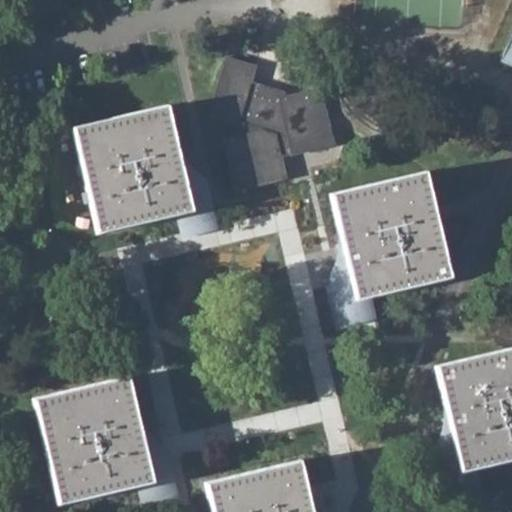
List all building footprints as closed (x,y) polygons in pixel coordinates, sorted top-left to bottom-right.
[(511,30),(499,61),(511,66),(511,30)] [(239,119),(243,121),(240,134),(223,138),(236,191),(287,178),(281,156),(295,153),(333,144),(320,89),(278,98),(278,101),(273,102),(255,97),(258,84),(250,82),(255,66),(226,57),(208,115),(237,124),(239,119)] [(214,224),(205,186),(186,190),(178,152),(166,105),(72,128),(97,232),(178,213),(182,232),(214,224)] [(425,171),(331,194),(351,279),(333,283),(342,322),(373,314),(369,296),(450,276),(425,171)] [(511,347),(435,366),(455,451),(437,455),(446,493),(478,485),(474,468),(511,458),(511,347)] [(127,375),(33,398),(58,504),(139,484),(144,503),(176,495),(167,457),(148,461),(127,375)] [(311,511),(299,460),(205,482),(211,511),(311,511)]
